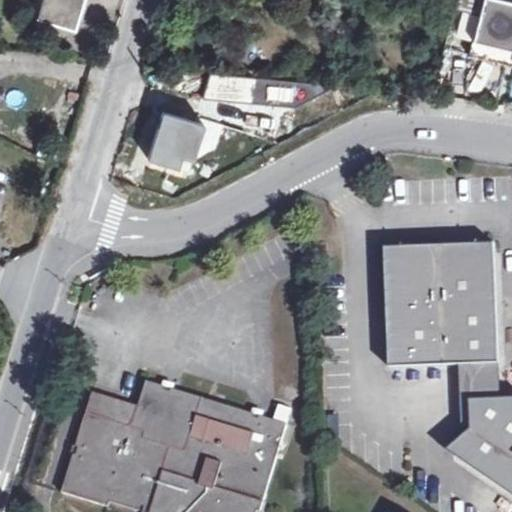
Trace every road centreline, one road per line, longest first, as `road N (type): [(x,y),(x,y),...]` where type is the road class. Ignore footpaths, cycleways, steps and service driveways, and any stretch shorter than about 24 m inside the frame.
road 1 (unclassified): [(511,141),(393,129),(167,229),(110,227),(73,214)]
road 2 (unknown): [(351,143),(353,288),(368,372),(395,395),(453,392)]
road 3 (unclassified): [(73,214),(0,438)]
road 4 (unclassified): [(143,0),(73,214)]
